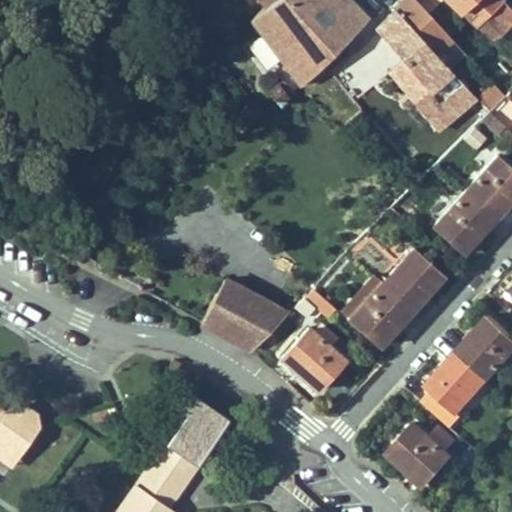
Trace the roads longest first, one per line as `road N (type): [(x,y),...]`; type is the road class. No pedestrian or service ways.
road 1 (tertiary): [(332,453),(203,357),(82,319),(0,277)]
road 2 (residential): [(511,241),(332,453)]
